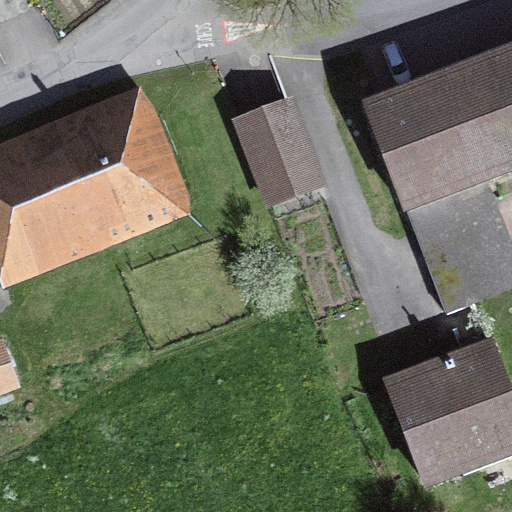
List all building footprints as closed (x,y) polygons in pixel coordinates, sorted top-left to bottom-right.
[(511,51),(368,106),(407,207),(487,176),(511,166),(511,51)] [(290,103),(238,123),(268,203),(320,184),(290,103)] [(0,173),(0,262),(169,195),(139,118),(0,173)] [(511,403),(489,345),(389,383),(427,483),(511,450),(511,403)] [(0,389),(11,385),(0,356),(0,389)]
